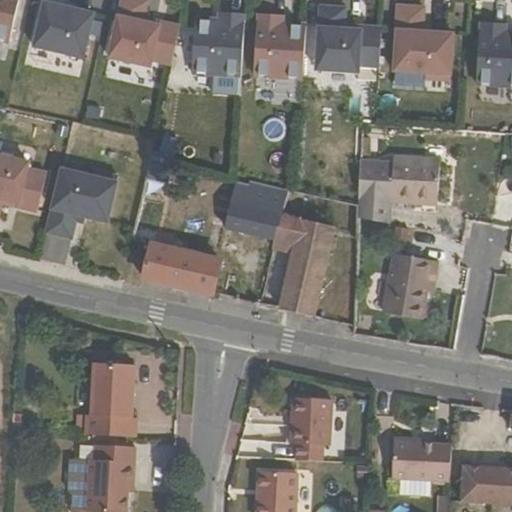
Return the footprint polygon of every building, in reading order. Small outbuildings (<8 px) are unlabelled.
[(0,0),(0,37),(10,39),(18,0),(0,0)] [(37,45),(86,56),(96,12),(47,0),(37,45)] [(123,0),(111,57),(152,66),(154,60),(173,64),(182,25),(161,21),(161,24),(145,21),(149,0),(147,0),(123,0)] [(396,70),(428,73),(427,79),(453,81),(456,34),(425,32),(427,7),(400,5),(396,70)] [(318,69),(360,71),(360,65),(380,66),(383,27),(362,26),(362,29),(346,28),(347,7),(322,6),(318,69)] [(197,19),(193,71),(243,74),(247,13),(221,11),(221,20),(197,19)] [(259,16),(255,77),(304,80),(308,28),(284,27),(285,18),(259,16)] [(478,83),(511,84),(511,32),(507,32),(507,23),(481,22),(478,83)] [(99,123),(102,108),(86,104),(82,119),(99,123)] [(0,214),(4,198),(20,201),(19,205),(39,210),(48,172),(29,167),(30,161),(0,153),(0,214)] [(359,218),(391,223),(393,201),(438,205),(442,159),(397,156),(396,163),(362,160),(360,209),(359,218)] [(151,243),(153,243),(171,165),(150,160),(131,239),(151,243)] [(47,231),(72,237),(78,213),(109,221),(120,175),(96,169),(94,175),(63,167),(47,231)] [(250,180),(250,183),(305,196),(306,193),(250,180)] [(250,183),(237,181),(223,242),(293,258),(281,309),(316,317),(336,226),(301,218),(305,196),(250,183)] [(143,277),(213,293),(221,259),(153,243),(151,243),(143,277)] [(423,320),(428,290),(431,276),(437,277),(440,261),(395,254),(386,313),(423,320)] [(437,277),(431,276),(428,290),(435,291),(437,277)] [(85,435),(134,439),(135,419),(131,419),(134,366),(93,363),(90,417),(86,417),(85,435)] [(334,399),(294,397),(290,442),(299,443),(324,444),(331,444),(334,399)] [(375,438),(375,461),(386,461),(387,438),(375,438)] [(452,443),(423,442),(398,440),(396,476),(403,476),(402,492),(432,494),(433,478),(451,478),(452,443)] [(324,444),(299,443),(297,458),(324,460),(324,444)] [(89,461),(94,461),(95,446),(80,445),(79,460),(89,461)] [(126,511),(128,492),(128,484),(133,484),(135,449),(95,446),(94,461),(89,461),(86,511),(126,511)] [(72,496),(72,503),(69,505),(69,511),(86,511),(89,461),(79,460),(72,460),(69,460),(67,491),(72,496)] [(511,466),(465,462),(462,497),(511,501),(511,466)] [(299,511),(302,473),(260,470),(256,511),(299,511)]
